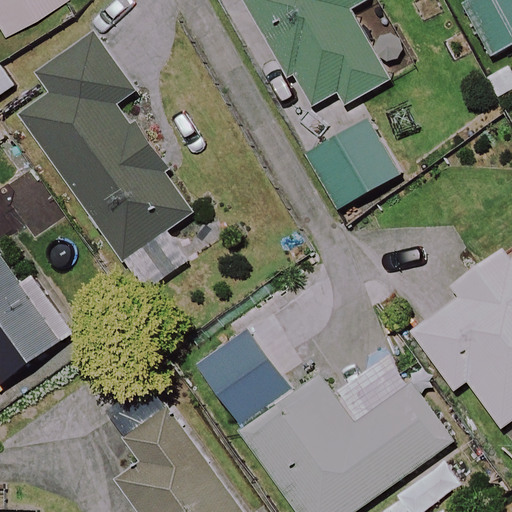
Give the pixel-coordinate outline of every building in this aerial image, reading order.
[(0,0),(0,27),(5,35),(65,0),(0,0)] [(244,0),(317,106),(339,91),(350,108),(395,77),(353,16),(376,0),(244,0)] [(511,47),(511,0),(478,0),(460,10),(488,61),(511,47)] [(136,96),(99,41),(47,75),(61,97),(32,117),(128,261),(197,215),(123,105),(136,96)] [(0,64),(0,101),(22,88),(5,62),(0,64)] [(400,177),(369,122),(303,160),(334,214),(400,177)] [(511,260),(506,252),(453,290),(461,301),(413,336),(454,392),(469,381),(504,430),(511,423),(511,260)] [(21,289),(0,259),(0,380),(3,385),(75,336),(36,279),(21,289)] [(282,406),(258,373),(219,400),(299,511),(359,511),(454,443),(413,385),(357,425),(322,376),(282,406)] [(241,511),(168,407),(124,438),(111,419),(46,465),(79,511),(241,511)]
